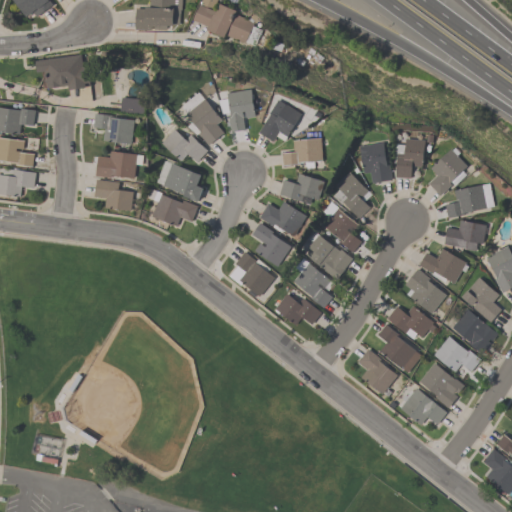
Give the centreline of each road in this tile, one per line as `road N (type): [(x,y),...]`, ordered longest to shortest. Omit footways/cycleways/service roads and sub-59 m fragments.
road 1 (residential): [(0,221),(154,248),(491,511)]
road 2 (trunk): [(314,0),(511,115)]
road 3 (residential): [(312,373),(355,314),(404,221)]
road 4 (trunk): [(379,0),(511,97)]
road 5 (residential): [(437,470),(511,364)]
road 6 (residential): [(190,277),(217,237),(242,169)]
